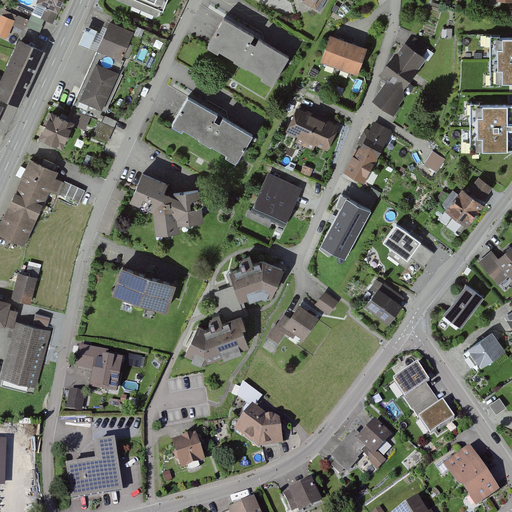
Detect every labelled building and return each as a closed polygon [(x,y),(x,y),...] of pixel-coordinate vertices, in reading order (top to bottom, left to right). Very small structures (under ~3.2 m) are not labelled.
[(63,0),(37,0),(37,1),(46,5),(41,17),(53,22),(63,0)] [(5,15),(0,26),(0,34),(12,40),(18,25),(28,29),(29,26),(44,33),(49,23),(34,16),(32,21),(21,16),(19,21),(5,15)] [(288,55),(224,16),(209,40),(274,79),(288,55)] [(133,33),(110,22),(97,49),(120,60),(133,33)] [(97,30),(87,25),(79,43),(89,48),(97,30)] [(366,47),(331,35),(322,61),(357,73),(366,47)] [(490,82),(511,81),(511,35),(490,36),(490,60),(490,82)] [(45,50),(20,39),(1,81),(0,81),(0,95),(21,105),(45,50)] [(393,84),(379,101),(397,116),(424,85),(416,78),(432,60),(412,43),(384,76),(393,84)] [(97,62),(79,99),(101,109),(119,72),(97,62)] [(319,71),(312,67),(309,73),(315,77),(319,71)] [(252,133),(189,96),(174,121),(237,159),(252,133)] [(511,103),(470,103),(470,149),(511,148),(511,103)] [(285,131),(306,141),(318,115),(297,106),(285,131)] [(72,109),(68,118),(74,121),(73,124),(84,129),(86,126),(89,117),(72,109)] [(68,118),(52,111),(40,136),(63,146),(73,124),(74,121),(68,118)] [(105,115),(102,122),(114,127),(115,123),(117,120),(105,115)] [(339,125),(318,115),(306,141),(327,150),(339,125)] [(102,122),(99,121),(93,135),(107,141),(111,134),(114,127),(102,122)] [(398,135),(378,124),(351,173),(370,184),(398,135)] [(444,159),(433,151),(429,157),(425,164),(436,171),(444,159)] [(94,158),(87,155),(83,164),(90,167),(94,158)] [(30,158),(0,222),(0,233),(25,245),(50,190),(57,193),(62,182),(54,178),(58,171),(30,158)] [(182,189),(144,172),(132,200),(154,209),(157,232),(184,228),(184,222),(201,219),(198,188),(182,189)] [(269,173),(251,209),(284,225),(301,188),(269,173)] [(468,190),(482,201),(494,187),(479,176),(468,190)] [(85,191),(65,181),(59,194),(79,203),(85,191)] [(468,190),(462,186),(445,208),(467,225),(484,203),(482,201),(468,190)] [(320,244),(345,257),(371,208),(346,195),(320,244)] [(428,243),(404,226),(391,245),(397,250),(392,256),(409,268),(415,259),(427,268),(437,254),(426,247),(428,243)] [(495,252),(481,263),(501,286),(511,276),(511,251),(502,260),(495,252)] [(242,267),(230,271),(240,299),(265,292),(270,296),(283,269),(264,259),(253,263),(251,258),(240,261),(242,267)] [(177,282),(121,264),(112,292),(167,310),(177,282)] [(40,278),(22,273),(14,299),(33,304),(40,278)] [(483,296),(466,283),(443,312),(461,326),(483,296)] [(233,285),(214,292),(221,311),(240,305),(233,285)] [(403,305),(379,286),(364,305),(388,323),(403,305)] [(341,303),(328,294),(319,306),(332,315),(341,303)] [(18,305),(0,300),(0,325),(12,329),(10,336),(14,338),(2,381),(35,390),(51,332),(19,323),(22,313),(16,312),(18,305)] [(292,327),(283,321),(272,338),(283,345),(289,335),(298,340),(302,334),(311,341),(325,320),(305,307),(292,327)] [(50,325),(51,316),(37,314),(35,322),(50,325)] [(206,326),(197,322),(184,352),(204,361),(249,344),(239,314),(206,326)] [(496,334),(475,348),(489,368),(510,354),(496,334)] [(113,354),(87,349),(83,371),(98,374),(95,390),(122,395),(127,362),(113,359),(113,354)] [(393,380),(405,398),(426,383),(430,381),(418,363),(393,380)] [(255,409),(264,396),(246,383),(237,396),(255,409)] [(404,398),(412,410),(434,395),(426,383),(405,398),(404,398)] [(90,395),(72,391),(68,410),(86,413),(90,395)] [(439,403),(434,395),(412,410),(417,418),(418,417),(439,403)] [(439,403),(418,417),(431,435),(455,418),(443,400),(439,403)] [(274,420),(260,409),(241,431),(263,447),(287,444),(286,419),(274,420)] [(358,431),(335,456),(352,471),(366,456),(380,468),(386,461),(381,456),(398,438),(380,422),(365,438),(358,431)] [(203,436),(180,444),(189,470),(212,463),(203,436)] [(95,461),(66,465),(71,500),(123,492),(115,440),(93,443),(95,461)] [(491,479),(469,449),(446,465),(476,507),(499,491),(491,479)] [(411,468),(418,457),(413,454),(406,465),(411,468)] [(315,482),(287,494),(295,511),(300,508),(301,511),(307,511),(325,505),(315,482)] [(395,511),(428,511),(418,496),(404,506),(395,511)] [(265,511),(262,501),(234,511),(265,511)]
